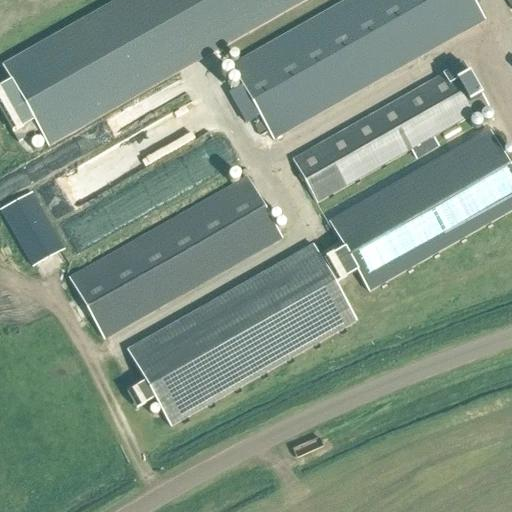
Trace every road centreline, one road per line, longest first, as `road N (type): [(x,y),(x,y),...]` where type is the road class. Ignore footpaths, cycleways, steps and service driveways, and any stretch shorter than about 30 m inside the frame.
road 1 (unclassified): [(131,511),(330,407),(511,336)]
road 2 (track): [(154,497),(66,317),(0,267)]
